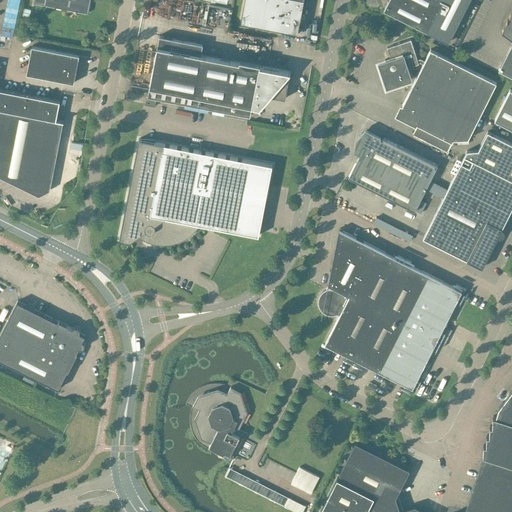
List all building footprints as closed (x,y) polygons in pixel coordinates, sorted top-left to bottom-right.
[(34,0),(34,3),(44,5),(87,13),(89,0),(34,0)] [(244,0),(241,18),(240,21),(297,32),(303,0),(244,0)] [(387,0),(387,1),(383,9),(426,31),(448,42),(469,0),(387,0)] [(511,38),(511,41),(498,68),(511,75),(511,9),(508,17),(510,18),(508,21),(507,20),(501,31),(511,38)] [(147,96),(250,115),(252,105),(260,106),(270,95),(285,98),(289,78),(286,77),(290,71),(201,54),(203,43),(159,35),(147,96)] [(390,58),(377,62),(386,88),(412,79),(408,67),(418,63),(420,62),(423,63),(402,105),(421,115),(416,126),(451,143),(453,139),(468,138),(496,82),(430,49),(424,60),(420,58),(417,59),(410,39),(386,47),(390,58)] [(32,45),(26,73),(74,82),(79,55),(32,45)] [(0,177),(39,195),(50,190),(63,123),(64,121),(56,119),(59,100),(0,88),(0,177)] [(511,89),(509,89),(494,119),(511,128),(511,89)] [(359,154),(348,177),(414,210),(425,188),(429,180),(437,164),(383,137),(382,139),(380,138),(381,136),(365,129),(357,138),(354,151),(359,154)] [(443,197),(423,237),(482,267),(497,237),(498,236),(501,228),(502,228),(511,207),(511,143),(487,131),(478,149),(466,150),(464,155),(447,189),(443,197)] [(119,239),(129,241),(138,235),(144,239),(147,241),(156,243),(160,244),(164,244),(168,244),(172,243),(178,241),(182,239),(187,236),(190,234),(194,231),(197,228),(199,224),(258,234),(271,164),(139,138),(119,239)] [(429,180),(425,188),(443,197),(447,189),(429,180)] [(421,199),(415,210),(421,213),(426,202),(421,199)] [(328,285),(333,288),(331,288),(329,288),(328,288),(326,289),(325,289),(323,291),(321,293),(320,295),(319,297),(318,300),(318,302),(318,304),(319,307),(320,309),(322,311),(324,313),(326,314),(328,314),(331,315),(334,315),(336,314),(337,314),(339,315),(324,343),(347,355),(346,358),(359,365),(361,362),(405,384),(404,387),(414,392),(418,382),(416,381),(433,346),(436,347),(443,334),(440,332),(458,297),(460,299),(465,289),(456,284),(454,287),(409,264),(411,262),(398,255),(396,258),(339,229),(328,285)] [(0,359),(40,379),(51,385),(57,388),(58,388),(67,371),(68,371),(77,353),(76,352),(78,348),(81,348),(84,346),(84,343),(82,340),(79,332),(79,329),(78,327),(75,326),(72,328),(67,326),(68,325),(58,320),(57,321),(17,301),(0,334),(0,359)] [(209,446),(217,450),(229,456),(234,458),(234,457),(232,456),(242,437),(244,438),(247,432),(238,428),(246,411),(240,392),(230,387),(227,393),(218,389),(198,395),(193,405),(200,409),(195,418),(202,437),(211,442),(209,446)] [(511,511),(511,388),(499,406),(496,416),(493,415),(492,425),(490,425),(489,435),(487,435),(486,444),(483,444),(483,455),(465,511),(466,511),(511,511)] [(428,511),(414,505),(403,508),(402,510),(401,510),(396,495),(410,469),(355,441),(339,474),(341,475),(339,478),(337,477),(319,511),(428,511)] [(292,483),(311,493),(319,476),(300,466),(292,483)] [(225,476),(274,501),(296,511),(302,511),(306,506),(229,467),(225,476)]
